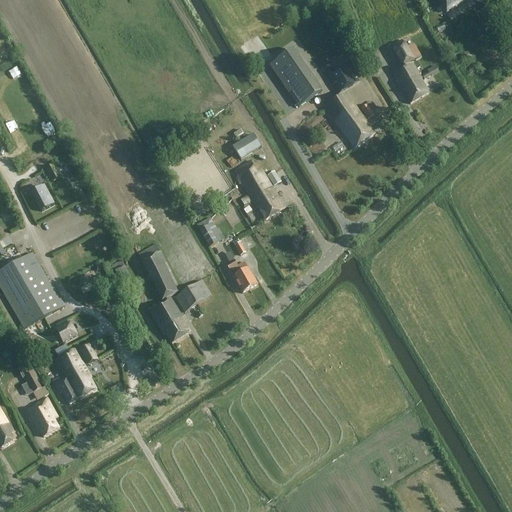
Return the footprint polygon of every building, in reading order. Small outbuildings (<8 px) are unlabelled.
[(437,0),(446,14),(469,0),(468,0),(437,0)] [(320,29),(309,37),(327,61),(338,53),(320,29)] [(407,49),(402,41),(391,47),(403,69),(412,64),(421,58),(414,45),(407,49)] [(270,67),(298,108),(322,92),(294,50),(270,67)] [(420,81),(421,80),(412,64),(403,69),(391,75),(401,90),(410,105),(428,95),(420,81)] [(421,76),(424,81),(430,78),(439,73),(435,66),(426,71),(427,73),(421,76)] [(323,106),(323,107),(355,150),(375,136),(344,91),(358,82),(349,67),(337,74),(335,70),(326,75),(338,96),(330,101),(323,106)] [(367,105),(361,109),(369,121),(375,117),(367,105)] [(310,131),(328,123),(321,108),(291,122),(297,135),(309,129),(310,131)] [(229,148),(232,157),(225,160),(227,165),(258,153),(252,138),(229,148)] [(261,171),(257,173),(250,162),(234,172),(238,177),(236,179),(239,184),(243,186),(254,206),(255,208),(257,210),(258,209),(266,221),(285,209),(280,200),(279,200),(275,193),(261,171)] [(44,172),(50,184),(62,177),(56,165),(44,172)] [(267,176),(274,188),(281,183),(275,172),(267,176)] [(32,194),(42,213),(54,206),(44,188),(32,194)] [(4,208),(0,211),(0,219),(1,221),(9,215),(4,208)] [(209,249),(217,244),(225,240),(219,229),(212,233),(208,226),(199,231),(209,249)] [(90,251),(100,247),(96,238),(87,242),(90,251)] [(239,257),(241,257),(245,254),(239,243),(238,240),(232,243),(233,246),(239,257)] [(12,243),(5,246),(8,254),(15,252),(12,243)] [(170,298),(170,297),(179,293),(156,245),(138,255),(164,304),(150,313),(163,336),(165,335),(172,345),(190,333),(179,316),(180,316),(170,298)] [(225,256),(230,264),(234,262),(230,253),(225,256)] [(0,288),(24,331),(63,308),(32,254),(0,272),(0,288)] [(67,255),(58,258),(61,267),(70,264),(67,255)] [(237,267),(234,262),(226,266),(242,295),(258,286),(249,270),(248,270),(244,263),(237,267)] [(123,301),(135,295),(122,268),(110,274),(123,301)] [(80,292),(89,288),(86,282),(77,286),(80,292)] [(211,297),(202,282),(175,299),(184,314),(211,297)] [(65,344),(76,338),(69,324),(65,326),(63,323),(55,327),(57,330),(65,344)] [(87,366),(98,360),(89,344),(79,350),(87,366)] [(63,394),(69,406),(96,391),(90,380),(91,379),(75,350),(55,361),(63,378),(53,383),(60,395),(63,394)] [(33,373),(28,364),(27,364),(19,369),(18,369),(21,374),(24,379),(26,378),(34,374),(33,373)] [(38,383),(34,374),(26,378),(34,394),(42,389),(38,383)] [(44,438),(59,430),(54,420),(57,418),(47,399),(28,410),(44,438)] [(0,446),(2,449),(14,441),(10,435),(13,433),(0,410),(0,446)]
